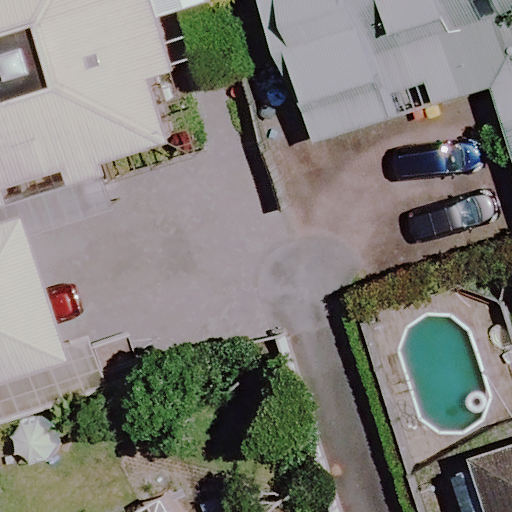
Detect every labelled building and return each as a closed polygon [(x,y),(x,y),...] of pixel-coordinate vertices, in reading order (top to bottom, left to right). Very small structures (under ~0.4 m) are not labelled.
[(170,70),(149,0),(0,0),(0,191),(169,141),(149,76),(170,70)] [(376,126),(490,94),(511,173),(511,0),(280,0),(309,102),(365,87),(376,126)] [(0,384),(66,365),(25,221),(0,227),(0,384)] [(511,511),(511,451),(474,462),(488,511),(511,511)] [(171,511),(163,498),(138,511),(171,511)]
